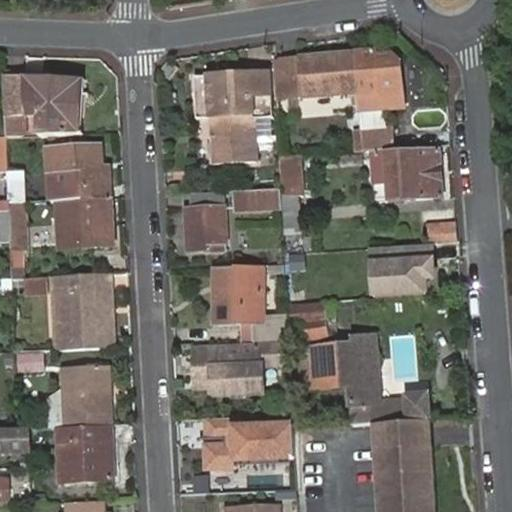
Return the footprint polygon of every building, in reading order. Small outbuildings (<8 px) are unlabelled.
[(377,52),(355,54),(359,94),(359,111),(405,107),(402,63),(392,56),(377,57),(377,52)] [(359,94),(355,54),(277,61),(278,84),(304,83),(305,98),(359,94)] [(89,82),(6,76),(7,98),(8,117),(43,116),(41,137),(75,136),(77,115),(80,96),(88,97),(89,82)] [(275,122),(273,76),(194,79),(197,122),(212,122),(214,164),(256,161),(253,122),(275,122)] [(83,135),(88,97),(80,96),(77,115),(75,136),(83,135)] [(396,132),(361,134),(363,153),(397,151),(396,132)] [(0,175),(9,175),(8,139),(0,139),(0,175)] [(70,201),(110,199),(109,187),(111,187),(110,169),(105,170),(105,151),(46,154),(47,175),(65,175),(65,189),(70,189),(70,201)] [(439,152),(388,155),(372,157),(373,184),(390,182),(391,202),(442,199),(439,152)] [(304,157),(283,158),(286,200),(306,198),(304,157)] [(26,188),(10,189),(10,201),(10,204),(27,203),(26,188)] [(223,205),(224,194),(193,192),(193,204),(223,205)] [(239,210),(281,209),(280,195),(240,196),(239,210)] [(114,246),(112,199),(110,199),(70,201),(67,201),(67,212),(73,212),(74,231),(61,232),(63,248),(88,248),(114,246)] [(27,203),(10,204),(10,214),(11,243),(11,250),(29,249),(27,203)] [(187,210),(190,252),(226,250),(224,208),(187,210)] [(0,243),(11,243),(10,214),(0,214),(0,243)] [(438,247),(458,246),(457,226),(427,228),(428,247),(438,247)] [(428,247),(385,250),(386,262),(369,263),(371,288),(434,284),(433,273),(440,273),(438,247),(428,247)] [(12,279),(23,279),(23,265),(12,265),(12,279)] [(228,268),(216,268),(217,292),(229,291),(228,268)] [(256,323),(257,343),(287,342),(286,321),(267,322),(264,268),(228,268),(229,291),(217,292),(219,325),(247,324),(256,323)] [(325,296),(325,274),(305,273),(305,296),(325,296)] [(58,302),(60,331),(106,329),(105,300),(104,275),(57,277),(58,302)] [(300,309),(303,341),(326,338),(324,306),(300,309)] [(247,324),(247,344),(257,343),(256,323),(247,324)] [(316,372),(303,373),(305,390),(317,389),(317,392),(349,389),(351,409),(373,408),(374,427),(375,427),(432,423),(431,398),(408,399),(408,403),(380,405),(376,338),(353,340),(353,346),(314,349),(316,372)] [(262,399),(262,376),(290,374),(287,346),(280,347),(203,350),(204,370),(211,370),(212,401),(262,399)] [(16,351),(16,372),(43,372),(44,351),(16,351)] [(66,369),(69,427),(81,426),(108,424),(114,425),(111,366),(66,369)] [(272,466),(298,465),(295,421),(257,422),(257,435),(258,466),(272,466)] [(432,423),(375,427),(376,452),(401,451),(434,448),(433,423),(432,423)] [(81,426),(69,427),(58,427),(60,483),(111,480),(108,424),(81,426)] [(0,453),(30,453),(29,431),(0,432),(0,453)] [(258,466),(257,435),(238,436),(239,467),(234,467),(236,486),(273,484),(272,466),(258,466)] [(437,511),(434,448),(401,451),(403,475),(378,477),(379,511),(437,511)] [(85,511),(85,502),(72,502),(50,504),(50,511),(85,511)]
